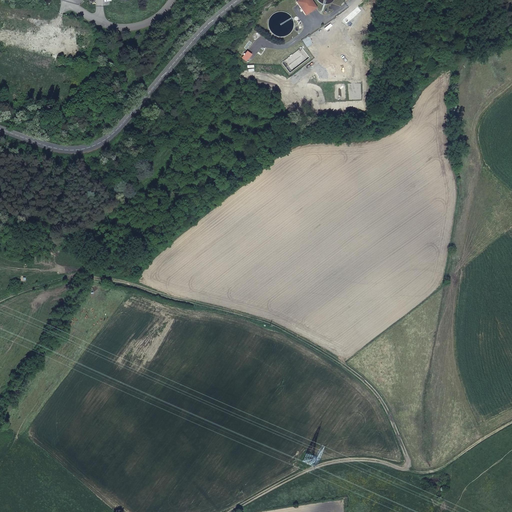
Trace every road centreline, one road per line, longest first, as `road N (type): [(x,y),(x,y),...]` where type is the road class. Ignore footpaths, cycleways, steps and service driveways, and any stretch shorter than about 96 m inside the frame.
road 1 (track): [(409,469),(387,409),(363,379),(279,326),(85,276),(0,300)]
road 2 (secondary): [(238,0),(98,143),(58,148),(0,128)]
road 3 (track): [(409,469),(335,461),(232,511)]
